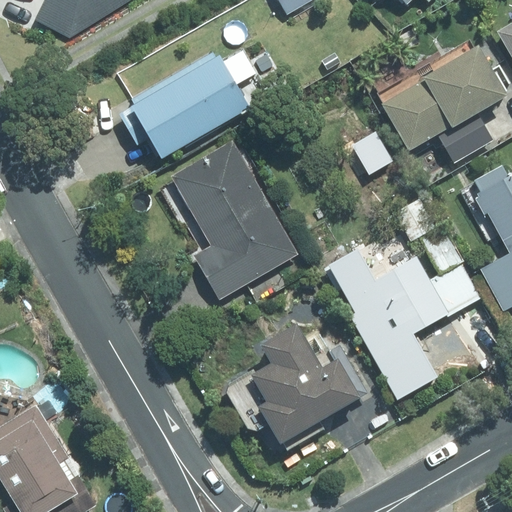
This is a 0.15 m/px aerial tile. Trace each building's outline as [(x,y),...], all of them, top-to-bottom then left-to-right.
[(128,0),(40,0),(31,21),(68,38),(128,0)] [(511,66),(511,23),(493,34),(511,66)] [(501,100),(472,50),(376,107),(404,155),(444,131),(446,133),(501,100)] [(158,160),(247,109),(217,56),(128,107),(158,160)] [(214,302),(293,256),(227,143),(165,179),(206,249),(189,258),(214,302)] [(511,174),(503,179),(496,168),(468,184),(475,195),(471,197),(504,256),(476,272),(501,314),(511,307),(511,174)] [(408,244),(433,229),(416,201),(392,216),(408,244)] [(372,332),(384,354),(407,341),(404,336),(419,327),(421,330),(446,316),(448,318),(481,299),(441,229),(419,242),(439,276),(427,282),(413,259),(373,282),(355,252),(326,268),(365,336),(372,332)] [(272,449),(365,395),(337,347),(325,354),(319,345),(304,354),(288,328),(251,350),(261,368),(242,380),(258,407),(250,411),(272,449)] [(90,511),(102,505),(42,405),(0,429),(0,496),(9,511),(90,511)]
